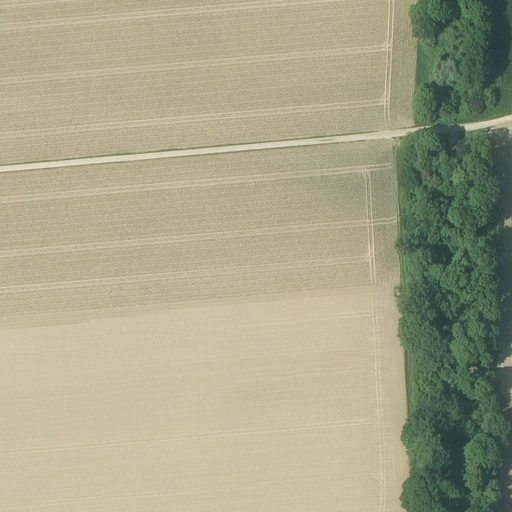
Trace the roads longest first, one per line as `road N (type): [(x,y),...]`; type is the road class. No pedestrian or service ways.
road 1 (track): [(0,168),(450,130),(511,113)]
road 2 (track): [(414,511),(392,134)]
